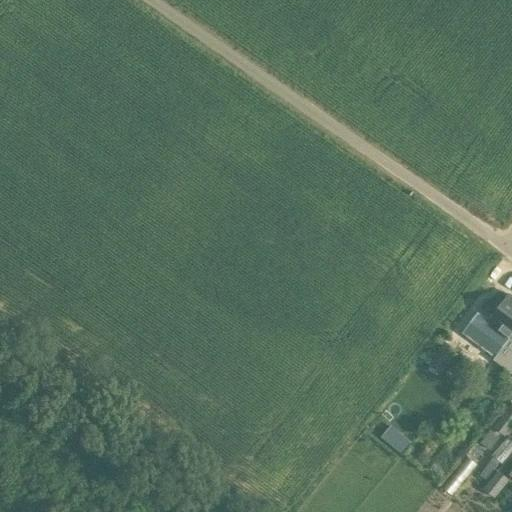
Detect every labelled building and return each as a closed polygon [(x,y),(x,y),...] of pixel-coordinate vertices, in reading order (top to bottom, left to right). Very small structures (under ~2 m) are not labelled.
[(473,366),(483,373),(511,334),(511,297),(509,295),(488,322),(501,332),(493,343),(492,342),(485,351),(473,366)] [(511,334),(483,373),(486,375),(481,382),(489,387),(511,358),(510,357),(511,354),(511,334)] [(494,429),(505,437),(511,427),(511,404),(494,429)] [(381,438),(401,455),(411,442),(391,426),(381,438)] [(480,444),(490,451),(500,438),(490,431),(480,444)] [(502,464),(511,452),(511,442),(507,439),(492,456),(494,457),(479,476),(486,482),(501,463),(502,464)]
